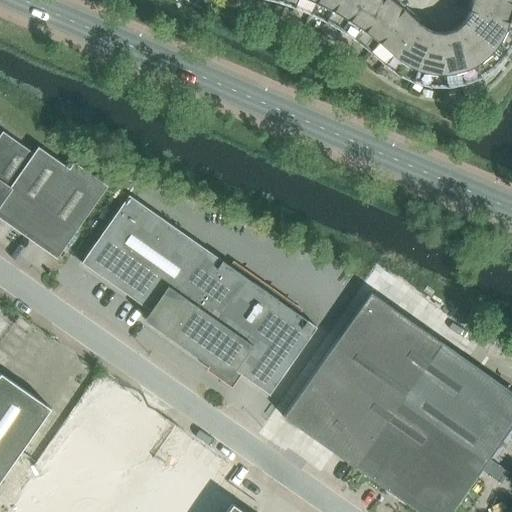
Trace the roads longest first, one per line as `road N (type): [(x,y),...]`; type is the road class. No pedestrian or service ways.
road 1 (secondary): [(511,211),(21,0)]
road 2 (unclassified): [(331,511),(0,273)]
